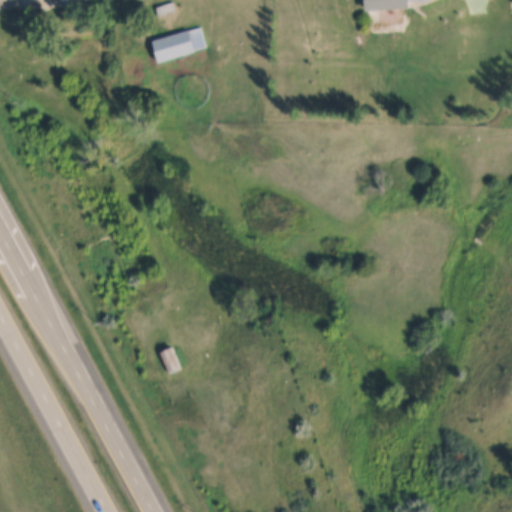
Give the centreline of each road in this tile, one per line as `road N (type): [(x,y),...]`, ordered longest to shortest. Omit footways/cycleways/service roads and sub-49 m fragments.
road 1 (trunk): [(157,511),(0,226)]
road 2 (trunk): [(0,306),(112,511)]
